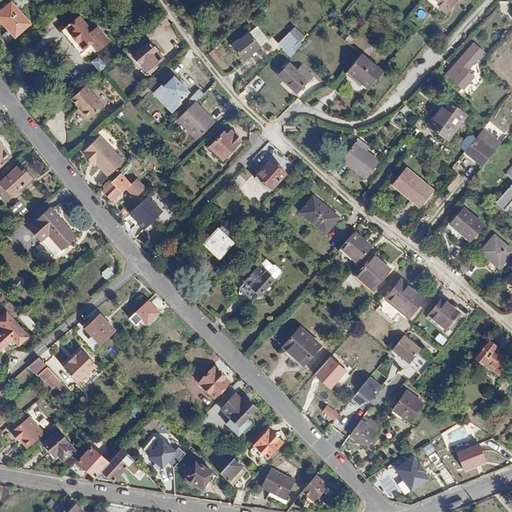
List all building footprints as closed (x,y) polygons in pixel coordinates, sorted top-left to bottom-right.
[(456,0),(441,0),(438,4),(441,6),(438,9),(445,14),(456,0)] [(30,24),(11,3),(0,12),(0,19),(15,37),(30,24)] [(84,48),(91,42),(98,37),(81,16),(67,27),(84,48)] [(243,60),(259,46),(248,32),(231,46),(243,60)] [(286,33),(280,39),(285,44),(286,43),(291,37),(286,33)] [(286,45),(290,50),(297,43),(291,37),(286,43),(285,44),(286,45)] [(276,44),(282,50),(286,45),(285,44),(280,39),(276,44)] [(131,58),(145,74),(152,69),(161,60),(148,44),(131,58)] [(286,45),(282,50),(286,54),(290,50),(286,45)] [(483,53),(474,45),(446,74),(461,89),(472,76),(466,71),(483,53)] [(360,55),(347,71),(367,88),(382,71),(361,54),(360,55)] [(92,63),(101,72),(109,64),(99,55),(92,63)] [(275,77),(294,95),(310,78),(300,67),(294,73),(287,66),(275,77)] [(152,69),(145,74),(147,78),(154,72),(152,69)] [(150,94),(169,113),(178,105),(177,103),(187,93),(173,78),(162,88),(160,86),(150,94)] [(86,85),(71,98),(81,110),(79,112),(87,120),(104,106),(86,85)] [(428,125),(446,140),(466,117),(446,101),(440,107),(442,109),(428,125)] [(213,123),(194,103),(177,119),(189,131),(187,133),(195,140),(213,123)] [(210,109),(213,117),(223,113),(220,105),(210,109)] [(224,131),(211,144),(224,157),(235,146),(229,139),(232,135),(229,131),(227,133),(224,131)] [(239,142),(232,135),(229,139),(235,146),(239,142)] [(82,152),(91,161),(94,158),(96,160),(95,162),(108,175),(123,160),(99,136),(82,152)] [(481,167),(492,154),(475,139),(464,153),(481,167)] [(224,157),(211,144),(208,147),(221,160),(224,157)] [(340,162),(365,180),(379,161),(355,144),(340,162)] [(0,166),(10,156),(0,145),(0,166)] [(256,177),(271,191),(284,176),(270,162),(256,177)] [(12,195),(31,178),(24,170),(21,172),(17,167),(1,183),(12,195)] [(511,167),(504,176),(511,182),(511,183),(495,204),(503,211),(511,201),(511,167)] [(391,185),(419,208),(432,191),(405,168),(391,185)] [(119,173),(101,189),(110,199),(119,190),(120,191),(129,183),(119,173)] [(153,192),(130,213),(145,231),(159,218),(162,221),(171,213),(153,192)] [(300,211),(325,232),(338,217),(314,195),(300,211)] [(11,208),(18,217),(27,210),(20,201),(11,208)] [(30,227),(53,254),(74,234),(51,208),(30,227)] [(470,241),(483,224),(464,208),(450,225),(470,241)] [(205,243),(214,252),(216,250),(221,255),(228,247),(232,251),(236,246),(233,243),(233,242),(228,236),(231,232),(222,224),(205,243)] [(359,261),(371,247),(354,231),(342,246),(359,261)] [(480,252),(499,268),(511,253),(511,250),(494,236),(480,252)] [(216,250),(214,252),(210,256),(216,263),(222,256),(221,255),(216,250)] [(360,270),(376,285),(394,265),(378,250),(360,270)] [(243,279),(258,292),(272,276),(257,263),(243,279)] [(110,267),(101,272),(106,280),(115,274),(110,267)] [(385,297),(402,313),(417,295),(401,280),(385,297)] [(417,295),(402,313),(408,317),(423,300),(417,295)] [(428,316),(446,330),(458,313),(441,299),(428,316)] [(158,312),(146,301),(127,320),(133,327),(141,320),(145,325),(158,312)] [(26,315),(25,314),(20,318),(33,333),(38,328),(26,315)] [(101,314),(93,321),(97,326),(105,319),(101,314)] [(86,329),(102,346),(117,331),(105,319),(97,326),(93,321),(86,329)] [(143,327),(145,325),(141,320),(133,327),(137,330),(141,326),(143,327)] [(0,352),(8,346),(7,342),(11,339),(14,340),(19,346),(29,338),(21,329),(19,331),(14,324),(0,335),(0,352)] [(319,347),(299,328),(281,347),(302,365),(319,347)] [(405,336),(391,351),(408,365),(421,350),(405,336)] [(483,365),(496,376),(508,362),(495,351),(496,349),(488,342),(474,359),(482,367),(483,365)] [(70,363),(65,368),(79,383),(97,365),(83,351),(78,356),(76,355),(69,362),(70,363)] [(348,371),(331,356),(314,374),(331,389),(348,371)] [(60,382),(39,358),(28,368),(49,391),(60,382)] [(198,383),(214,398),(229,382),(214,367),(198,383)] [(369,379),(358,393),(371,403),(382,389),(369,379)] [(394,407),(411,419),(423,401),(407,389),(394,407)] [(221,409),(239,427),(257,408),(248,400),(245,403),(235,394),(221,409)] [(440,398),(437,401),(446,408),(450,402),(442,396),(440,398)] [(328,405),(323,412),(335,421),(340,414),(328,405)] [(27,429),(35,422),(30,416),(12,431),(17,437),(27,429)] [(369,422),(363,417),(351,432),(366,445),(379,430),(375,427),(377,424),(372,419),(369,422)] [(45,433),(35,422),(27,429),(17,437),(18,438),(20,437),(28,447),(45,433)] [(253,447),(268,459),(282,443),(269,430),(253,447)] [(60,464),(73,453),(55,433),(38,447),(52,463),(56,460),(60,464)] [(164,441),(161,440),(155,435),(144,450),(150,455),(149,457),(165,469),(169,464),(175,469),(188,453),(180,447),(177,451),(164,441)] [(108,463),(123,447),(117,441),(102,458),(108,463)] [(431,442),(423,447),(437,469),(444,465),(431,442)] [(482,443),(457,452),(465,471),(490,462),(482,443)] [(135,472),(141,466),(123,447),(108,463),(94,477),(113,481),(128,466),(135,472)] [(94,477),(108,463),(102,458),(92,448),(78,462),(94,477)] [(412,459),(399,470),(412,487),(426,476),(412,459)] [(196,461),(187,476),(197,483),(204,487),(213,472),(196,461)] [(234,484),(243,475),(231,464),(222,473),(234,484)] [(297,480),(273,468),(263,486),(287,499),(297,480)] [(326,485),(315,475),(302,491),(313,501),(326,485)] [(197,483),(187,476),(184,481),(195,487),(197,483)] [(82,511),(72,502),(62,511),(82,511)]
